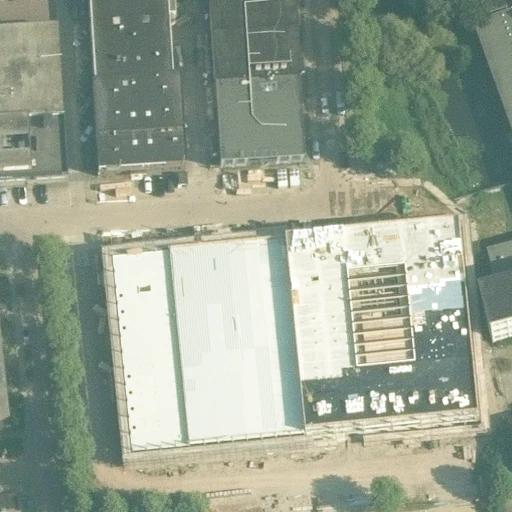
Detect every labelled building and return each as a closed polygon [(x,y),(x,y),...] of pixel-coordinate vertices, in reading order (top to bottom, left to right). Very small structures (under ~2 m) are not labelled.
[(86,0),(92,87),(91,87),(97,179),(185,173),(179,81),(171,82),(167,22),(173,21),(172,1),(166,1),(165,0),(86,0)] [(206,0),(209,42),(212,90),(213,90),(214,107),(214,106),(219,171),(303,166),(299,101),(298,84),(299,84),(293,0),(206,0)] [(508,13),(504,1),(485,8),(489,20),(508,13)] [(0,33),(0,184),(66,181),(56,30),(0,33)] [(511,239),(502,200),(455,212),(468,258),(511,246),(511,239)] [(432,246),(260,260),(277,473),(444,456),(432,246)] [(260,260),(98,270),(117,487),(275,473),(260,260)]
